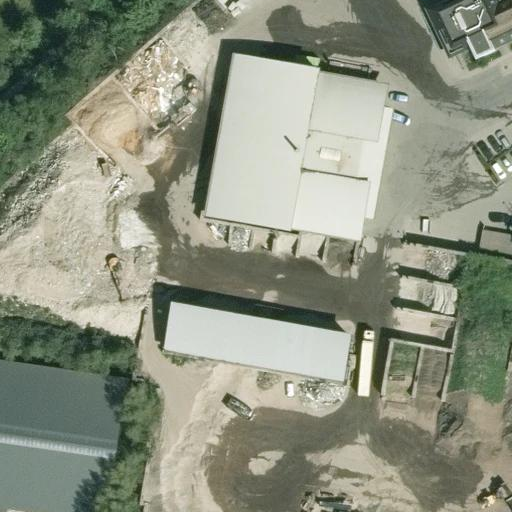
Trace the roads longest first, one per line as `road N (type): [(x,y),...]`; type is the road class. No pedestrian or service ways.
road 1 (unknown): [(307,0),(229,41),(185,236),(206,259),(262,281),(357,301),(368,317)]
road 2 (unknown): [(368,317),(364,408),(377,448),(417,511)]
road 3 (unknown): [(449,95),(407,65),(381,15),(354,0)]
road 4 (unknown): [(368,317),(409,188)]
